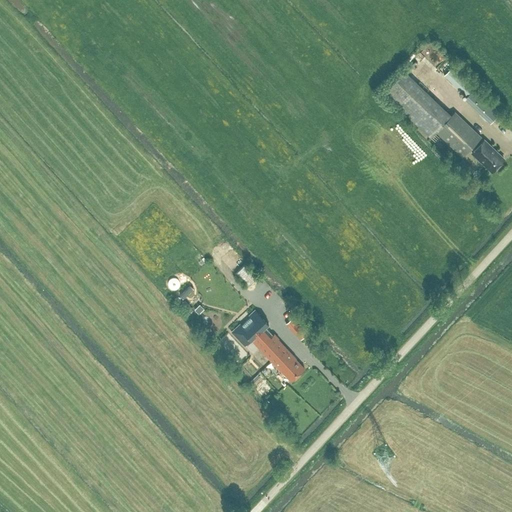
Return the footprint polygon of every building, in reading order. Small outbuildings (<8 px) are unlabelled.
[(466,96),(464,98),(490,122),(500,111),(475,87),(476,86),(452,64),(443,74),(466,96)] [(448,113),(403,70),(383,92),(428,135),(448,113)] [(462,155),(481,136),(456,110),(436,129),(462,155)] [(492,171),(504,158),(489,144),(490,143),(484,138),(470,153),(481,162),(482,161),(492,171)] [(245,263),(234,272),(248,286),(258,278),(245,263)] [(195,308),(198,312),(203,308),(199,304),(195,308)] [(243,345),(265,323),(254,311),(231,333),(243,345)] [(300,338),(309,329),(294,314),(285,323),(300,338)] [(279,337),(274,332),(259,346),(282,370),(291,379),(305,367),(296,357),(296,356),(278,337),(279,337)] [(333,377),(340,383),(344,379),(338,372),(333,377)]
